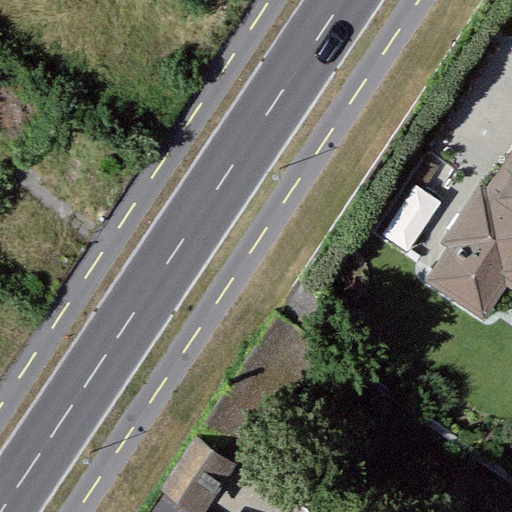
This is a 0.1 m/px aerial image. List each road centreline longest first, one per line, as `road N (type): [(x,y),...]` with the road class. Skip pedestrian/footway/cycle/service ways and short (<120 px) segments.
road 1 (primary): [(3,511),(345,0)]
road 2 (track): [(0,150),(109,250)]
